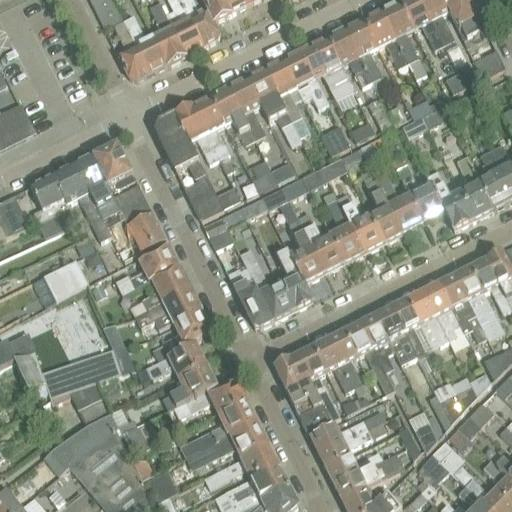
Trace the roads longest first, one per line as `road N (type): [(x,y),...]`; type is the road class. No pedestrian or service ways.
road 1 (unclassified): [(250,366),(511,234)]
road 2 (unclassified): [(250,366),(131,122)]
road 3 (unclassified): [(131,122),(371,0)]
road 4 (unclassified): [(318,511),(250,366)]
road 5 (unclassified): [(0,186),(131,122)]
road 6 (residential): [(71,0),(131,122)]
